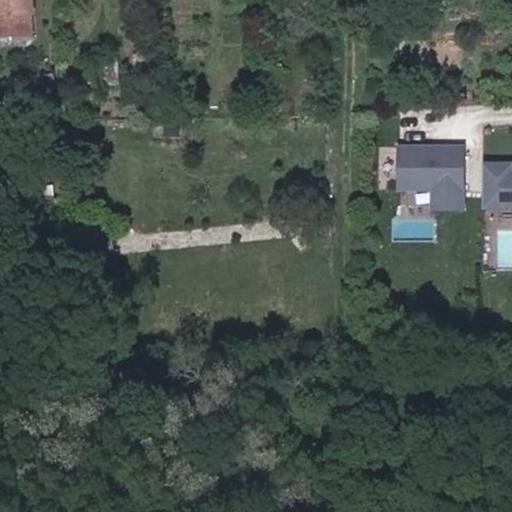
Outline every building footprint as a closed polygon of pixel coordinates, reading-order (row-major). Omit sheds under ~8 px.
[(0,0),(0,40),(25,39),(21,0),(0,0)] [(36,38),(33,0),(21,0),(25,39),(36,38)] [(304,52),(309,121),(333,118),(327,50),(304,52)] [(468,142),(398,141),(397,190),(432,190),(432,209),(467,209),(468,142)] [(511,161),(484,162),(484,213),(511,212),(511,161)]
